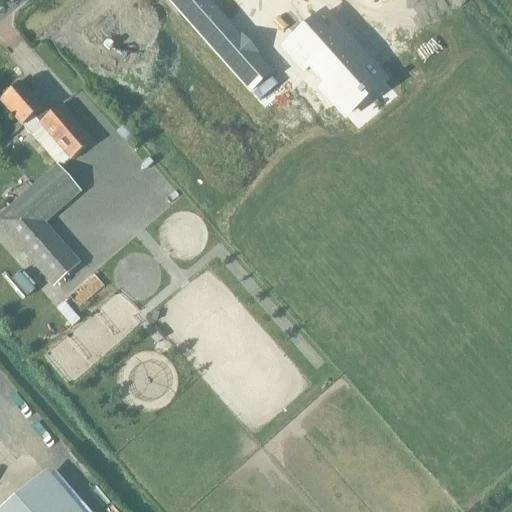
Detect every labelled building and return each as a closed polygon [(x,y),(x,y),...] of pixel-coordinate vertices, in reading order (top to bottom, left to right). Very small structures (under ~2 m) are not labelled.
[(169,0),(167,2),(216,57),(238,37),(205,0),(169,0)] [(347,114),(384,82),(357,51),(354,53),(346,44),(349,42),(326,15),(289,47),(312,74),(315,71),(323,80),(320,83),(347,114)] [(0,100),(22,125),(59,170),(71,160),(91,141),(82,130),(59,105),(48,115),(42,108),(45,104),(34,93),(31,96),(20,83),(11,91),(7,91),(3,94),(3,98),(0,100)] [(59,171),(1,221),(50,277),(56,285),(76,268),(69,260),(37,224),(76,190),(59,171)] [(4,511),(76,511),(47,477),(4,511)]
